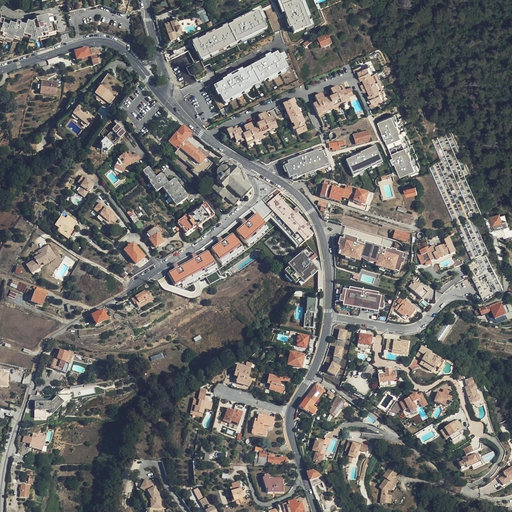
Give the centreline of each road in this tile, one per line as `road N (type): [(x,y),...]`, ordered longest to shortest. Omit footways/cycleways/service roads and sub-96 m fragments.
road 1 (residential): [(251,167),(253,198),(196,246),(46,341),(2,472),(0,503)]
road 2 (tertiary): [(251,167),(289,189),(315,220),(328,318)]
road 3 (unknown): [(251,167),(316,146),(329,156),(379,141),(370,119)]
road 4 (residential): [(328,318),(412,328),(467,285)]
road 5 (tertiary): [(5,68),(89,41),(118,46),(137,65)]
road 6 (unknown): [(290,190),(412,227)]
